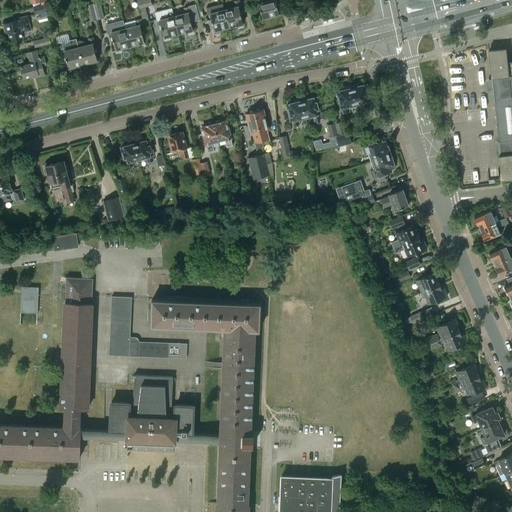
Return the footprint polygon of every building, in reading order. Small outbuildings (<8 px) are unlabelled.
[(145,6),(143,0),(136,0),(139,8),(145,6)] [(224,10),(228,27),(242,23),(238,6),(240,6),(238,0),(236,0),(233,1),(235,7),(224,10)] [(257,0),(258,3),(262,19),(279,14),(276,4),(274,0),(257,0)] [(92,3),(97,19),(104,18),(100,1),(92,3)] [(97,19),(92,3),(86,5),(90,21),(97,19)] [(34,7),(33,7),(33,8),(35,13),(35,14),(40,13),(41,17),(47,15),(45,4),(41,5),(34,7)] [(211,7),(205,8),(207,14),(209,14),(213,31),(228,27),(224,10),(222,4),(211,7)] [(183,8),(185,13),(173,16),(178,33),(193,30),(188,13),(190,12),(189,6),(183,8)] [(171,7),(155,11),(157,20),(159,20),(164,37),(178,33),(173,16),(171,7)] [(17,18),(18,20),(3,24),(6,33),(9,32),(11,40),(23,38),(21,32),(30,30),(28,22),(29,22),(28,16),(17,18)] [(144,42),(140,25),(142,24),(140,18),(135,20),(124,23),(130,46),(144,42)] [(123,21),(105,25),(108,34),(111,33),(115,49),(130,46),(124,23),(123,21)] [(52,36),(49,37),(51,43),(52,49),(59,47),(55,31),(51,32),(52,36)] [(51,43),(49,37),(33,41),(35,47),(51,43)] [(80,40),(76,40),(78,47),(82,64),(97,61),(93,43),(95,43),(93,37),(88,38),(88,41),(87,42),(86,41),(84,41),(83,41),(81,40),(80,40)] [(82,64),(78,47),(76,38),(69,39),(69,42),(64,43),(64,41),(59,42),(61,49),(63,48),(68,68),(82,64)] [(498,142),(511,140),(511,61),(507,62),(505,48),(489,50),(498,142)] [(21,66),(21,67),(16,68),(18,73),(22,72),(23,78),(35,75),(35,76),(44,74),(42,65),(46,64),(44,56),(38,58),(36,53),(37,53),(37,50),(28,52),(31,64),(21,66)] [(366,84),(359,86),(358,84),(351,86),(356,104),(363,102),(365,108),(371,106),(369,101),(370,101),(366,84)] [(344,88),(344,89),(337,91),(341,108),(342,108),(344,113),(349,112),(348,106),(356,104),(351,86),(344,88)] [(320,113),(315,97),(308,99),(308,98),(301,99),(305,117),(313,115),(320,113)] [(294,101),(294,103),(287,105),(291,121),(292,121),(294,126),(299,125),(298,119),(305,117),(301,99),(294,101)] [(262,109),(254,111),(263,144),(270,142),(266,130),(267,130),(262,109)] [(263,144),(254,111),(246,114),(251,134),(252,134),(258,155),(248,157),(254,179),(269,175),(266,164),(264,154),(262,147),(264,147),(263,144)] [(320,113),(313,115),(315,121),(318,123),(320,119),(327,117),(325,112),(320,113)] [(215,123),(214,124),(218,141),(225,139),(227,147),(232,145),(230,138),(231,138),(226,121),(222,122),(221,122),(219,120),(216,121),(215,123)] [(342,121),(335,123),(338,135),(344,133),(342,121)] [(206,126),(202,127),(206,144),(207,144),(209,151),(209,153),(214,152),(213,150),(214,150),(212,143),(218,141),(214,124),(213,124),(211,122),(208,123),(207,125),(206,126)] [(334,123),(328,124),(331,137),(337,135),(334,123)] [(171,133),(171,134),(168,135),(173,152),(181,150),(183,157),(188,156),(184,139),(183,139),(181,132),(179,132),(179,130),(171,133)] [(349,133),(336,136),(339,146),(339,145),(350,142),(350,144),(351,143),(349,133)] [(286,136),(279,137),(282,150),(284,160),(293,158),(292,150),(289,151),(289,148),(286,136)] [(321,139),(313,141),(316,151),(331,147),(330,142),(322,144),(321,139)] [(149,140),(142,142),(141,140),(134,142),(139,159),(146,157),(148,162),(153,161),(152,156),(153,155),(149,140)] [(511,177),(511,140),(498,142),(502,179),(511,177)] [(386,142),(382,143),(381,141),(363,147),(366,155),(371,153),(373,161),(390,155),(386,142)] [(127,144),(128,145),(121,147),(125,162),(126,162),(127,167),(133,166),(131,161),(139,159),(134,142),(127,144)] [(162,155),(156,157),(158,166),(164,164),(162,155)] [(373,161),(376,169),(371,170),(373,178),(392,172),(391,170),(395,168),(390,155),(373,161)] [(192,160),(195,171),(195,174),(202,173),(198,159),(192,160)] [(67,165),(65,165),(64,160),(46,165),(52,188),(62,186),(67,202),(74,200),(72,192),(74,191),(72,185),(70,185),(69,184),(67,176),(70,175),(67,165)] [(203,173),(209,171),(206,161),(201,163),(203,173)] [(21,188),(11,191),(7,175),(0,176),(0,196),(2,196),(4,201),(15,198),(16,202),(24,200),(21,188)] [(344,195),(341,196),(342,200),(345,199),(346,202),(361,197),(362,198),(371,194),(369,189),(365,191),(362,182),(355,185),(342,189),(344,195)] [(389,195),(389,196),(380,199),(383,208),(392,205),(394,210),(408,205),(402,190),(389,195)] [(291,194),(275,195),(276,205),(292,204),(291,194)] [(374,201),(372,194),(371,194),(362,198),(360,198),(363,205),(374,201)] [(118,197),(104,201),(108,220),(123,216),(118,197)] [(216,197),(209,198),(211,211),(219,209),(216,197)] [(505,218),(508,217),(511,214),(511,208),(509,210),(507,204),(500,207),(504,218),(505,218)] [(168,217),(166,209),(155,211),(156,219),(168,217)] [(496,216),(493,217),(490,210),(474,217),(477,225),(479,225),(480,229),(498,221),(496,216)] [(402,217),(389,222),(391,229),(405,224),(402,217)] [(504,218),(498,221),(480,229),(482,232),(480,233),(484,241),(500,234),(497,227),(508,223),(505,218),(504,218)] [(403,244),(419,237),(414,224),(395,233),(398,239),(401,245),(403,244)] [(76,234),(53,237),(55,250),(78,247),(77,239),(76,234)] [(421,241),(419,237),(403,244),(408,256),(426,248),(423,240),(421,241)] [(401,245),(398,239),(391,242),(393,248),(401,245)] [(495,263),(510,257),(505,245),(488,252),(492,260),(494,260),(495,263)] [(511,255),(510,257),(495,263),(497,267),(495,267),(499,276),(511,270),(511,255)] [(417,257),(405,262),(408,269),(420,264),(417,257)] [(408,271),(394,277),(397,283),(410,277),(408,271)] [(423,291),(440,285),(434,272),(416,280),(421,292),(423,291)] [(0,454),(80,457),(81,436),(127,438),(127,439),(128,439),(128,444),(173,446),(174,441),(175,441),(175,439),(214,441),(215,441),(221,441),(218,502),(217,502),(216,511),(247,511),(248,504),(248,503),(246,503),(248,448),(249,447),(248,447),(249,444),(253,444),(253,434),(249,434),(249,432),(249,430),(253,330),(259,330),(260,303),(209,301),(160,299),(160,300),(152,299),(151,326),(160,326),(160,327),(206,328),(208,329),(208,328),(226,328),(221,435),(193,434),(194,405),(175,404),(175,409),(172,409),(173,376),(139,375),(134,375),(133,407),(129,407),(129,403),(111,402),(110,431),(81,430),(81,428),(78,428),(79,409),(88,409),(93,278),(66,277),(61,408),(66,408),(65,422),(65,427),(0,424),(0,454)] [(22,285),(21,285),(20,309),(38,310),(39,286),(38,286),(38,287),(22,287),(22,285)] [(441,288),(440,285),(423,291),(429,304),(447,296),(443,287),(441,288)] [(135,337),(130,337),(132,297),(112,296),(109,355),(186,358),(187,344),(139,342),(139,340),(138,339),(137,338),(136,337),(135,337)] [(413,323),(424,318),(421,311),(410,316),(413,323)] [(436,326),(439,333),(426,338),(429,344),(441,339),(443,338),(459,331),(454,318),(436,326)] [(408,332),(417,328),(415,323),(406,327),(408,332)] [(461,335),(459,331),(443,338),(448,351),(467,343),(463,334),(461,335)] [(446,371),(454,368),(456,367),(454,361),(443,366),(446,371)] [(473,363),(455,371),(455,372),(460,384),(478,376),(473,363)] [(478,376),(460,384),(462,388),(464,387),(468,396),(486,388),(482,379),(480,380),(478,376)] [(482,392),(474,395),(477,402),(485,399),(482,392)] [(466,414),(474,410),(471,405),(463,409),(466,414)] [(491,408),(476,414),(471,416),(474,423),(479,421),(482,428),(497,421),(500,420),(496,410),(493,412),(491,408)] [(482,428),(486,435),(481,437),(484,444),(497,438),(504,435),(497,421),(482,428)] [(497,438),(484,444),(488,453),(501,447),(497,438)] [(478,449),(470,452),(473,460),(481,456),(478,449)] [(498,460),(494,462),(496,466),(500,464),(501,466),(500,466),(503,473),(504,472),(504,473),(511,470),(511,453),(498,460)] [(474,469),(484,464),(481,458),(471,463),(474,469)] [(339,511),(340,474),(331,476),(331,478),(327,478),(327,477),(281,475),(280,494),(278,494),(278,511),(339,511)] [(490,511),(504,505),(501,499),(487,505),(490,511)]
